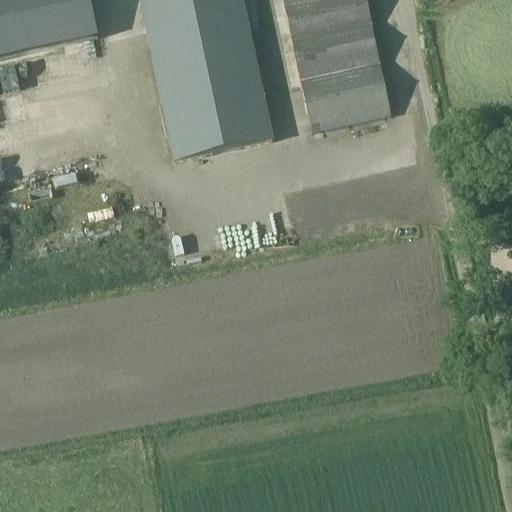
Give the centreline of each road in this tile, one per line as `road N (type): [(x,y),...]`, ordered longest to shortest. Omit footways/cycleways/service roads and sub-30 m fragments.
road 1 (unclassified): [(510,511),(430,120)]
road 2 (track): [(404,0),(430,120)]
